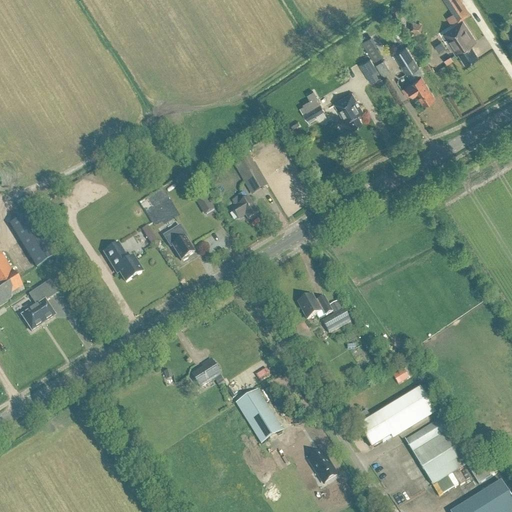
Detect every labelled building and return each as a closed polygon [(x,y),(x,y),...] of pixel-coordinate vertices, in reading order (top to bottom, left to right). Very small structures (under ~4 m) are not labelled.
[(444,0),(457,20),(467,14),(458,0),(444,0)] [(422,25),(430,27),(431,19),(423,18),(422,25)] [(465,63),(477,55),(470,44),(476,40),(462,19),(442,33),(455,54),(458,52),(465,63)] [(355,37),(348,42),(351,46),(358,41),(355,37)] [(408,73),(413,81),(410,82),(406,85),(412,95),(417,93),(424,104),(434,97),(425,83),(421,76),(420,76),(415,68),(418,66),(406,46),(394,53),(407,73),(408,73)] [(432,58),(436,64),(441,61),(437,54),(432,58)] [(450,56),(444,60),(447,64),(453,60),(450,56)] [(363,71),(370,82),(381,76),(374,65),(363,71)] [(305,106),(300,109),(307,120),(324,110),(313,90),(307,93),(310,99),(303,103),(305,106)] [(357,114),(362,110),(352,92),(333,103),(344,121),(347,119),(351,126),(353,125),(354,127),(362,123),(357,114)] [(297,121),(286,128),(291,136),(296,133),(293,127),(299,124),(297,121)] [(232,163),(252,197),(268,188),(255,164),(254,165),(251,160),(252,159),(249,153),(232,163)] [(161,206),(176,197),(170,188),(156,197),(161,206)] [(238,220),(240,220),(246,217),(248,221),(258,215),(249,200),(248,201),(244,194),(238,197),(242,204),(239,206),(240,207),(234,210),(234,213),(238,220)] [(204,196),(195,201),(200,209),(209,203),(204,196)] [(169,202),(164,206),(170,214),(175,210),(169,202)] [(9,227),(36,270),(56,257),(29,214),(9,227)] [(153,245),(161,240),(152,225),(144,229),(153,245)] [(170,234),(163,238),(170,249),(171,248),(181,263),(182,262),(183,263),(187,260),(187,259),(194,255),(184,240),(186,239),(179,228),(170,234)] [(126,284),(141,274),(134,264),(132,265),(130,261),(127,263),(117,246),(104,254),(115,271),(117,270),(126,284)] [(0,307),(24,292),(0,254),(0,307)] [(86,284),(94,279),(90,274),(83,278),(86,284)] [(38,275),(31,283),(38,288),(44,280),(38,275)] [(22,318),(21,318),(21,319),(22,319),(31,332),(30,332),(31,333),(54,318),(54,317),(45,304),(57,295),(49,283),(29,297),(36,308),(22,318)] [(312,297),(299,305),(308,322),(317,317),(319,321),(332,314),(324,299),(315,304),(312,297)] [(334,316),(345,311),(341,302),(330,307),(334,316)] [(329,335),(350,323),(344,312),(322,324),(329,335)] [(203,367),(204,368),(205,370),(192,378),(200,390),(221,377),(211,361),(203,367)] [(180,368),(172,370),(175,383),(183,381),(180,368)] [(399,386),(409,380),(403,371),(393,378),(399,386)] [(283,387),(277,391),(281,396),(287,393),(283,387)] [(358,428),(371,450),(433,412),(420,391),(358,428)] [(236,406),(261,445),(283,431),(282,428),(280,429),(268,410),(257,393),(236,406)] [(273,403),(279,412),(286,407),(280,398),(273,403)] [(479,486),(491,479),(479,459),(476,461),(448,415),(405,442),(432,487),(467,466),(479,486)] [(321,480),(333,472),(322,454),(309,462),(321,480)] [(511,511),(511,500),(502,484),(456,511),(511,511)] [(425,493),(421,496),(427,504),(431,501),(425,493)]
